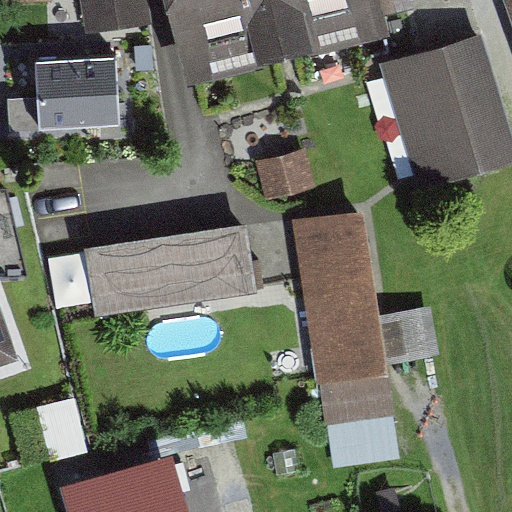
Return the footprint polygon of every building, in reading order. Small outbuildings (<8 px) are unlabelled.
[(83,0),(88,30),(152,21),(149,0),(83,0)] [(170,0),(189,75),(290,50),(277,0),(170,0)] [(277,0),(290,50),(391,25),(384,0),(277,0)] [(511,155),(511,124),(482,28),(380,60),(418,184),(511,155)] [(114,64),(40,69),(44,127),(117,122),(114,64)] [(257,158),(267,198),(318,185),(308,146),(257,158)] [(0,277),(26,277),(6,191),(0,191),(0,277)] [(365,204),(293,214),(318,380),(390,369),(365,204)] [(88,240),(98,312),(258,288),(247,216),(88,240)] [(0,363),(12,360),(0,324),(0,363)] [(77,391),(38,402),(54,457),(93,446),(77,391)] [(189,511),(173,457),(60,490),(66,511),(189,511)]
